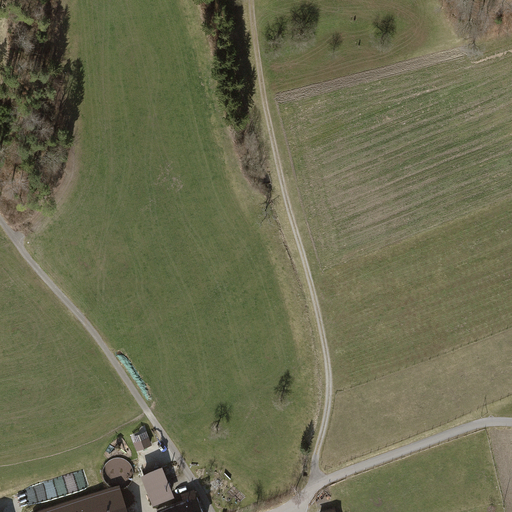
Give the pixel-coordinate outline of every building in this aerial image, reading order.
[(130,435),(133,442),(149,436),(145,425),(141,427),(140,428),(140,430),(140,431),(130,435)] [(149,436),(133,442),(137,450),(152,444),(149,436)] [(163,465),(141,473),(153,504),(174,496),(163,465)] [(127,511),(119,487),(41,511),(127,511)] [(180,495),(182,499),(177,501),(180,511),(203,511),(195,489),(180,495)] [(180,511),(177,501),(157,508),(158,511),(180,511)]
